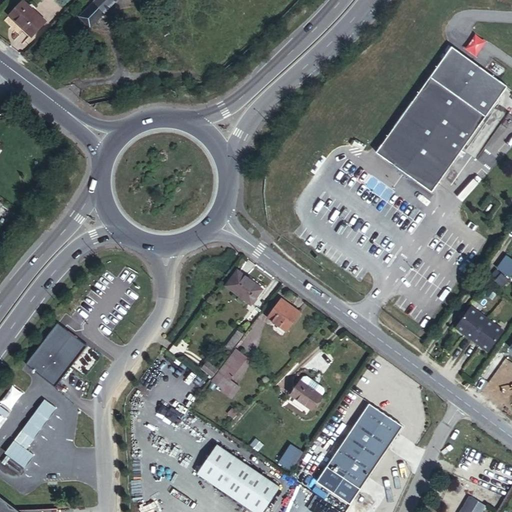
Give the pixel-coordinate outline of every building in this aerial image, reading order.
[(29,0),(21,0),(11,12),(35,34),(49,18),(29,0)] [(116,0),(94,0),(78,17),(90,28),(116,0)] [(376,153),(431,193),(507,88),(452,48),(376,153)] [(511,257),(504,253),(490,276),(504,285),(511,271),(511,257)] [(266,288),(241,270),(229,286),(254,304),(266,288)] [(301,311),(283,298),(269,316),(287,330),(301,311)] [(487,319),(471,307),(458,325),(459,330),(472,340),(487,319)] [(252,325),(260,314),(255,310),(247,321),(252,325)] [(503,331),(487,319),(472,340),(485,349),(490,349),(503,331)] [(257,323),(249,333),(254,338),(262,327),(257,323)] [(227,348),(231,352),(244,335),(239,332),(227,348)] [(249,333),(237,349),(242,354),(254,338),(249,333)] [(237,349),(232,355),(241,362),(246,357),(242,354),(237,349)] [(241,362),(232,355),(212,380),(221,387),(241,362)] [(68,364),(60,373),(74,385),(82,376),(68,364)] [(306,373),(301,380),(323,394),(327,388),(306,373)] [(323,394),(301,380),(292,394),(313,408),(323,394)] [(401,424),(368,401),(327,465),(360,486),(401,424)] [(48,405),(25,435),(36,444),(60,414),(48,405)] [(17,444),(29,453),(36,444),(25,435),(17,444)] [(291,469),(302,449),(289,442),(278,462),(291,469)] [(262,511),(280,485),(217,443),(198,473),(256,511),(262,511)] [(17,444),(8,456),(26,471),(36,459),(29,453),(17,444)] [(471,467),(490,475),(494,464),(475,457),(471,467)] [(483,511),(489,503),(472,493),(461,511),(483,511)] [(57,511),(58,509),(26,511),(17,511),(0,498),(0,511),(57,511)]
